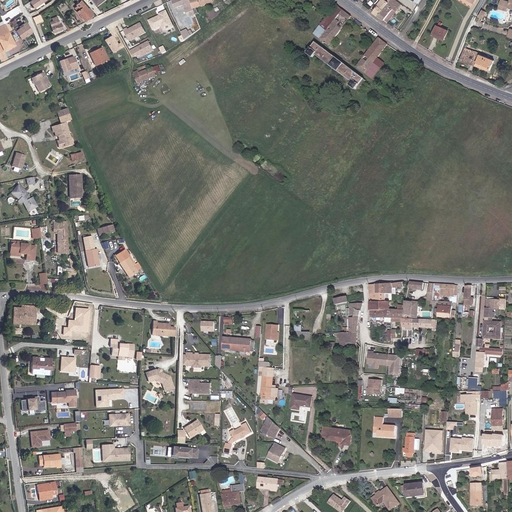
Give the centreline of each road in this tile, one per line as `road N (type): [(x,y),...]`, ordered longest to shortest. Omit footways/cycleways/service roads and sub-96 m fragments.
road 1 (residential): [(0,298),(229,308),(400,276),(511,279)]
road 2 (residential): [(320,482),(221,466),(143,465),(135,439)]
road 3 (secondary): [(511,99),(406,49),(341,0)]
road 4 (residential): [(22,511),(0,316)]
road 5 (tertiary): [(151,0),(0,72)]
road 6 (residential): [(443,466),(320,482)]
